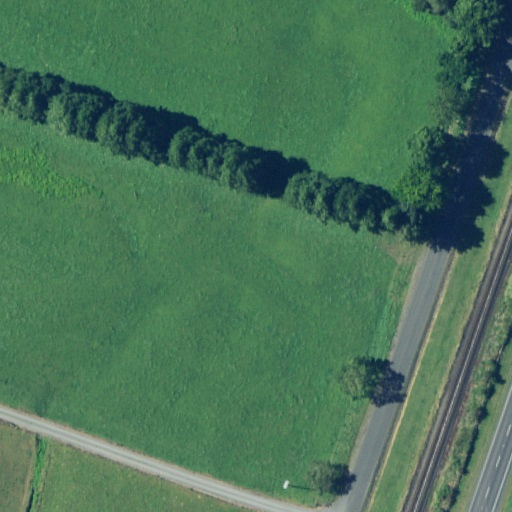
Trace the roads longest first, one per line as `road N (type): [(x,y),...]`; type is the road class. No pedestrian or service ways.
road 1 (unclassified): [(346,511),(511,46)]
road 2 (unclassified): [(286,511),(0,413)]
